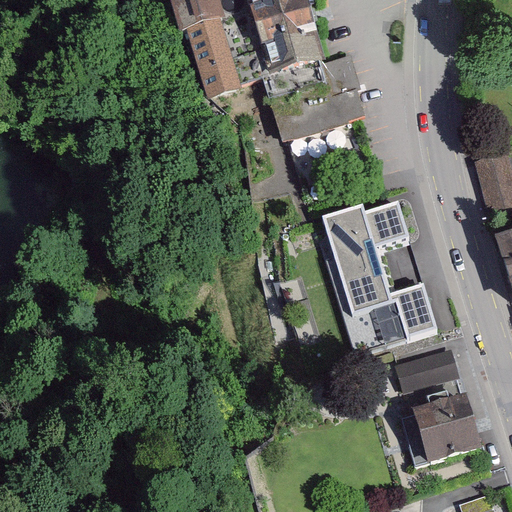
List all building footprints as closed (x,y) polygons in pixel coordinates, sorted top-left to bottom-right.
[(201,0),(210,30),(217,34),(237,108),(256,109),(270,92),(245,0),(201,0)] [(245,0),(270,92),(285,147),(367,125),(350,63),(326,69),(310,14),(322,11),(319,0),(245,0)] [(511,163),(481,171),(495,228),(511,223),(511,163)] [(411,250),(399,211),(366,221),(364,212),(322,225),(334,263),(327,265),(355,359),(438,335),(425,291),(391,301),(379,259),(411,250)] [(511,249),(503,253),(511,283),(511,249)] [(458,383),(450,357),(397,373),(405,399),(458,383)] [(482,460),(467,409),(408,426),(423,477),(482,460)] [(499,511),(496,500),(465,509),(465,511),(499,511)]
